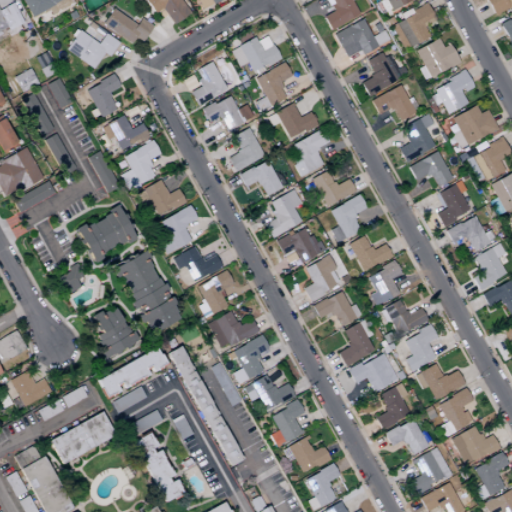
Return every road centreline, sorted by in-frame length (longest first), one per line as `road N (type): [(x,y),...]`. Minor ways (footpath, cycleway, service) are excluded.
road 1 (residential): [(392,511),(152,84)]
road 2 (residential): [(511,414),(280,0)]
road 3 (residential): [(152,84),(153,69),(278,0)]
